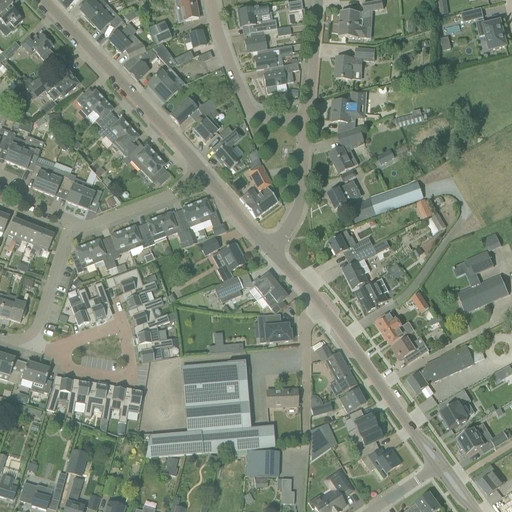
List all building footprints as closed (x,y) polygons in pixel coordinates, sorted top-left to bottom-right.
[(7,0),(2,0),(0,2),(0,32),(5,38),(10,33),(13,33),(16,30),(16,27),(22,21),(10,8),(12,5),(7,0)] [(57,0),(66,9),(76,0),(57,0)] [(90,23),(101,12),(96,6),(102,0),(84,0),(88,4),(80,12),(90,23)] [(183,23),(188,22),(198,20),(196,8),(193,8),(191,0),(184,0),(175,2),(177,12),(181,11),(183,23)] [(289,13),(302,11),(301,3),(288,5),(289,13)] [(363,6),(364,14),(383,11),(382,3),(363,6)] [(114,30),(121,23),(122,22),(112,12),(106,6),(101,12),(90,23),(100,33),(109,25),(114,30)] [(246,11),(237,12),(239,29),(249,27),(251,27),(251,30),(249,30),(250,35),(262,33),(273,31),(276,31),(275,22),(261,24),(259,17),(268,15),(266,8),(246,11)] [(440,17),(448,16),(446,9),(439,10),(440,17)] [(480,10),(461,15),(463,24),(483,19),(480,10)] [(123,18),(128,23),(136,18),(132,12),(123,18)] [(358,39),(367,40),(367,29),(359,29),(360,21),(369,19),(369,13),(364,14),(364,13),(360,14),(340,12),(338,38),(358,40),(358,39)] [(489,52),(507,48),(504,38),(505,37),(503,32),(500,22),(484,26),(483,22),(476,24),(479,38),(485,37),(489,52)] [(163,24),(148,30),(156,47),(171,40),(163,24)] [(115,35),(108,42),(121,55),(125,52),(129,61),(145,54),(141,45),(140,45),(132,49),(125,43),(132,36),(135,33),(129,26),(126,29),(119,36),(117,33),(115,35)] [(277,31),(278,38),(281,38),(290,36),(289,29),(279,30),(277,31)] [(193,51),(195,50),(205,47),(204,46),(206,46),(205,40),(203,40),(201,33),(183,38),(184,45),(191,43),(193,51)] [(262,33),(250,35),(251,40),(244,41),(246,55),(259,53),(266,51),(263,38),(262,33)] [(41,36),(38,39),(35,37),(32,40),(29,38),(21,46),(30,56),(34,52),(46,65),(51,60),(50,58),(53,56),(48,50),(52,47),(41,36)] [(161,46),(153,50),(158,55),(157,56),(158,56),(157,57),(167,68),(169,71),(176,66),(173,61),(161,46)] [(265,70),(281,67),(279,57),(291,55),(290,47),(266,51),(259,53),(260,57),(253,59),(256,72),(265,70)] [(352,81),(353,73),(360,74),(361,69),(362,69),(362,62),(374,63),(375,52),(356,50),(355,61),(352,61),(337,59),(335,80),(351,81),(351,80),(352,81)] [(6,51),(0,57),(0,64),(5,60),(6,61),(11,56),(6,51)] [(128,74),(136,83),(148,71),(146,68),(156,59),(150,51),(145,54),(129,61),(128,62),(122,67),(128,74)] [(177,67),(193,59),(190,52),(178,58),(173,61),(176,66),(177,67)] [(198,57),(201,64),(211,59),(208,52),(198,57)] [(266,89),(267,95),(276,94),(275,88),(285,86),(285,85),(293,84),(291,73),(298,72),(297,65),(296,65),(290,66),(265,70),(266,75),(263,76),(265,89),(266,89)] [(164,105),(184,86),(170,71),(163,77),(160,74),(147,87),(164,105)] [(72,79),(72,77),(69,74),(68,74),(67,73),(58,81),(60,83),(46,95),(53,104),(61,97),(63,99),(78,86),(72,79)] [(17,83),(22,89),(28,83),(23,77),(17,83)] [(32,85),(22,90),(25,93),(30,89),(38,98),(40,95),(50,87),(43,79),(32,85)] [(338,136),(353,132),(354,120),(364,121),(366,102),(365,102),(366,93),(352,92),(351,104),(333,102),(332,123),(338,124),(337,136),(338,136)] [(95,93),(89,98),(85,93),(76,102),(83,109),(80,111),(86,118),(104,102),(95,93)] [(207,115),(219,109),(213,99),(200,107),(196,111),(187,100),(169,117),(179,128),(189,118),(194,124),(202,118),(203,117),(207,115)] [(104,127),(111,121),(107,116),(112,111),(104,102),(86,118),(92,124),(95,122),(102,130),(104,127)] [(220,109),(219,109),(207,115),(203,117),(202,118),(204,122),(194,132),(204,144),(216,133),(209,125),(221,112),(220,109)] [(56,123),(56,115),(48,115),(48,117),(44,117),(42,118),(47,123),(56,123)] [(415,124),(413,116),(395,121),(399,128),(415,124)] [(42,119),(34,124),(38,129),(45,124),(42,119)] [(115,125),(111,121),(104,127),(110,134),(105,138),(112,146),(129,129),(121,120),(115,125)] [(223,142),(232,134),(228,128),(218,136),(223,142)] [(459,169),(492,153),(504,176),(511,172),(511,128),(454,158),(459,169)] [(129,129),(112,146),(125,159),(126,158),(137,148),(133,144),(138,139),(129,129)] [(360,130),(353,132),(338,136),(342,149),(329,156),(339,176),(348,171),(358,166),(348,148),(364,143),(360,130)] [(216,154),(213,156),(218,163),(220,161),(229,171),(233,168),(237,165),(236,163),(238,161),(231,152),(232,151),(229,148),(241,138),(235,131),(232,134),(223,142),(219,145),(222,148),(216,154)] [(6,141),(2,151),(8,153),(4,162),(15,166),(22,150),(24,143),(13,139),(15,136),(9,134),(6,141)] [(80,145),(75,142),(72,147),(76,150),(80,145)] [(35,164),(36,163),(39,155),(41,150),(24,143),(22,150),(15,166),(26,171),(30,162),(35,164)] [(139,172),(140,171),(155,157),(146,148),(141,153),(137,148),(126,158),(139,172)] [(248,160),(251,164),(258,160),(257,158),(258,158),(256,151),(249,155),(248,160)] [(390,151),(379,157),(383,165),(394,159),(390,151)] [(164,166),(155,157),(140,171),(154,187),(158,184),(160,186),(168,179),(164,175),(166,173),(162,176),(158,172),(164,166)] [(251,164),(247,167),(251,173),(249,174),(258,192),(259,192),(262,190),(271,185),(261,167),(258,160),(251,164)] [(43,194),(53,170),(36,163),(35,164),(30,178),(36,180),(32,190),(43,194)] [(100,169),(95,175),(99,179),(104,174),(100,169)] [(58,189),(63,192),(69,178),(70,176),(63,173),(63,174),(53,170),(43,194),(54,199),(58,189)] [(75,178),(70,176),(69,178),(63,192),(69,194),(65,203),(76,207),(86,184),(75,180),(75,178)] [(106,180),(102,183),(108,190),(112,186),(106,180)] [(423,199),(418,184),(417,183),(369,200),(370,201),(359,205),(359,206),(349,210),(355,224),(423,199)] [(101,194),(92,190),(93,190),(90,189),(91,187),(86,184),(76,207),(88,212),(91,203),(97,205),(101,194)] [(335,212),(347,206),(356,201),(351,191),(353,190),(350,185),(345,187),(327,196),(335,212)] [(244,197),(240,200),(245,207),(255,220),(277,203),(267,190),(261,195),(261,194),(259,195),(259,196),(249,203),(244,197)] [(116,205),(112,198),(105,202),(109,209),(116,205)] [(193,206),(201,225),(209,222),(212,230),(211,230),(214,238),(216,237),(226,234),(223,226),(220,227),(215,213),(211,215),(205,201),(193,206)] [(425,201),(416,205),(423,220),(431,217),(425,201)] [(185,220),(179,222),(184,234),(184,235),(186,242),(189,248),(196,245),(197,245),(196,242),(193,234),(203,230),(201,225),(193,206),(181,210),(185,220)] [(0,214),(0,233),(2,235),(5,227),(9,218),(0,214)] [(170,215),(158,219),(164,235),(170,232),(172,236),(176,234),(178,237),(180,244),(186,242),(184,235),(184,234),(179,222),(174,224),(170,215)] [(438,216),(431,220),(438,233),(446,229),(438,216)] [(165,239),(164,235),(158,219),(146,224),(150,234),(144,236),(149,248),(155,246),(153,243),(165,239)] [(13,250),(14,247),(15,243),(23,224),(13,220),(9,229),(6,236),(12,239),(9,248),(13,250)] [(23,224),(15,243),(14,247),(17,248),(19,244),(20,245),(21,242),(27,244),(33,228),(23,224)] [(43,232),(33,228),(27,244),(32,247),(31,249),(36,251),(43,232)] [(134,228),(122,233),(128,249),(130,252),(141,248),(142,250),(149,248),(144,236),(138,238),(134,228)] [(43,232),(36,251),(40,252),(41,250),(47,252),(54,236),(43,232)] [(114,247),(108,249),(113,261),(119,259),(118,256),(123,255),(121,251),(128,249),(122,233),(110,237),(114,247)] [(347,262),(373,248),(369,240),(355,247),(351,239),(349,240),(345,233),(332,239),(333,242),(329,244),(336,257),(343,254),(347,262)] [(481,240),(486,253),(500,247),(495,235),(481,240)] [(199,246),(205,257),(219,249),(213,238),(199,246)] [(99,242),(87,246),(94,265),(103,262),(106,272),(116,268),(113,261),(108,249),(103,251),(99,242)] [(216,272),(223,285),(233,281),(229,273),(245,264),(239,253),(240,252),(236,245),(235,246),(234,245),(218,254),(224,266),(216,272)] [(94,265),(87,246),(75,251),(78,261),(73,263),(77,275),(83,273),(82,270),(94,265)] [(376,255),(373,248),(347,262),(350,268),(343,271),(353,290),(359,287),(361,292),(369,287),(367,283),(368,283),(364,276),(370,273),(364,261),(376,255)] [(416,260),(422,256),(418,250),(412,255),(416,260)] [(464,264),(451,270),(455,280),(465,275),(471,289),(480,285),(476,276),(483,273),(494,269),(487,253),(464,263),(464,264)] [(144,258),(146,264),(153,261),(151,255),(144,258)] [(20,264),(17,271),(26,274),(28,268),(20,264)] [(118,275),(126,272),(124,265),(116,268),(118,275)] [(136,270),(112,279),(115,288),(119,286),(123,295),(129,293),(142,288),(136,270)] [(262,299),(277,286),(276,285),(277,283),(275,282),(273,282),(267,275),(259,282),(257,280),(250,285),(253,289),(249,292),(258,302),(261,300),(262,299)] [(480,285),(471,289),(456,296),(464,316),(508,296),(499,276),(480,285)] [(23,279),(21,285),(31,289),(33,283),(23,279)] [(237,279),(233,281),(223,285),(214,289),(219,300),(242,290),(237,279)] [(382,281),(369,287),(361,292),(355,295),(362,308),(364,307),(368,314),(376,310),(375,308),(388,302),(384,295),(388,293),(382,281)] [(132,299),(125,302),(129,311),(129,312),(136,310),(135,309),(149,304),(145,295),(157,291),(154,283),(142,288),(129,293),(132,299)] [(88,302),(93,315),(92,315),(95,322),(104,318),(104,319),(105,318),(102,312),(110,309),(101,284),(93,287),(98,299),(88,302)] [(258,302),(256,303),(263,311),(268,307),(271,311),(270,312),(274,316),(278,314),(285,308),(281,303),(287,298),(277,286),(262,299),(261,300),(258,302)] [(78,298),(68,301),(71,308),(71,309),(78,328),(88,324),(86,318),(92,315),(93,315),(88,302),(84,290),(77,293),(78,298)] [(22,304),(17,303),(14,302),(13,305),(8,321),(20,324),(22,317),(24,311),(29,296),(25,295),(22,304)] [(429,310),(420,296),(412,300),(421,314),(429,310)] [(0,318),(8,321),(13,305),(6,303),(8,298),(4,297),(0,310),(0,318)] [(138,316),(131,318),(135,329),(142,326),(155,321),(151,312),(163,307),(160,300),(149,304),(135,309),(136,310),(138,316)] [(393,322),(389,315),(383,318),(375,324),(390,347),(403,338),(399,331),(401,327),(398,322),(393,322)] [(143,335),(136,336),(136,337),(138,346),(138,347),(145,346),(145,345),(159,343),(157,329),(169,324),(166,317),(155,321),(142,326),(143,335)] [(265,347),(291,345),(290,334),(288,334),(288,328),(279,329),(278,319),(264,320),(264,330),(265,347)] [(436,319),(427,325),(429,328),(439,324),(436,319)] [(214,348),(209,348),(209,356),(238,353),(238,346),(222,347),(221,335),(213,336),(214,348)] [(146,353),(139,354),(141,365),(149,363),(162,361),(160,351),(172,349),(172,348),(178,347),(177,340),(176,341),(171,341),(159,343),(145,345),(145,346),(146,353)] [(392,350),(400,362),(406,358),(410,365),(429,352),(424,345),(420,347),(416,342),(411,346),(407,340),(400,344),(392,350)] [(442,343),(444,348),(450,345),(448,340),(442,343)] [(413,379),(407,384),(416,396),(428,388),(426,384),(431,381),(432,385),(466,371),(474,367),(474,366),(474,365),(467,350),(463,351),(458,353),(425,367),(427,370),(420,375),(418,373),(412,377),(413,379)] [(342,394),(356,386),(338,354),(324,362),(337,385),(331,387),(337,397),(342,394)] [(0,366),(0,374),(9,377),(7,383),(13,384),(17,372),(11,371),(15,360),(3,356),(0,366)] [(17,372),(13,384),(19,386),(21,381),(32,384),(38,367),(37,367),(37,365),(30,363),(30,365),(26,364),(23,374),(17,372)] [(180,368),(186,433),(201,432),(250,429),(249,422),(244,363),(235,364),(180,368)] [(49,371),(38,367),(32,384),(30,392),(41,397),(42,394),(47,396),(51,383),(45,382),(49,371)] [(511,371),(509,367),(491,377),(496,385),(511,375),(511,371)] [(145,382),(144,371),(132,371),(132,382),(145,382)] [(53,387),(46,411),(53,414),(57,402),(67,403),(70,389),(70,390),(71,383),(60,381),(59,388),(53,387)] [(67,403),(65,415),(73,417),(75,405),(85,406),(87,392),(88,392),(89,385),(88,385),(79,384),(78,384),(77,391),(70,390),(70,389),(67,403)] [(85,406),(83,418),(91,420),(93,407),(103,409),(105,395),(106,388),(96,387),(96,386),(94,394),(88,392),(87,392),(85,406)] [(103,409),(101,421),(108,423),(110,410),(120,412),(122,398),(123,398),(124,391),(113,389),(112,396),(105,395),(103,409)] [(266,409),(297,408),(297,391),(266,392),(266,409)] [(346,397),(346,396),(338,401),(347,415),(365,405),(357,391),(346,397)] [(120,412),(118,424),(126,425),(128,413),(138,415),(142,394),(141,394),(131,392),(130,399),(123,398),(122,398),(120,412)] [(464,392),(447,402),(451,408),(440,415),(445,423),(443,424),(446,431),(448,430),(450,432),(467,421),(466,420),(468,419),(461,409),(471,403),(464,392)] [(14,402),(25,405),(27,397),(17,394),(14,402)] [(311,409),(322,405),(319,400),(318,398),(315,396),(313,396),(311,395),(311,409)] [(39,418),(41,413),(19,406),(18,411),(39,418)] [(324,406),(311,410),(313,417),(326,414),(324,406)] [(349,416),(353,424),(355,429),(349,435),(351,440),(377,428),(375,425),(377,424),(374,418),(372,419),(371,416),(364,419),(360,411),(349,416)] [(330,449),(336,447),(326,425),(320,428),(328,444),(330,449)] [(149,437),(145,459),(203,454),(274,449),(273,427),(149,437)] [(320,428),(310,432),(310,436),(310,457),(328,444),(320,428)] [(378,451),(379,451),(375,443),(382,440),(381,437),(383,436),(380,430),(378,431),(377,428),(351,440),(354,444),(362,443),(365,450),(357,454),(360,460),(378,452),(378,451)] [(489,444),(478,428),(457,441),(459,444),(457,445),(462,452),(463,451),(468,458),(489,444)] [(490,442),(494,449),(508,441),(504,434),(490,442)] [(380,450),(379,451),(378,451),(378,452),(360,460),(362,463),(369,474),(375,469),(383,481),(387,478),(386,476),(400,466),(390,452),(384,456),(380,450)] [(86,456),(72,452),(66,474),(80,478),(86,456)] [(502,479),(511,474),(509,469),(511,467),(511,453),(493,463),(502,479)] [(277,477),(278,455),(247,454),(246,476),(277,477)] [(217,458),(209,456),(207,464),(215,466),(217,458)] [(167,467),(165,475),(175,478),(177,470),(175,469),(176,463),(166,460),(165,467),(167,467)] [(483,475),(475,481),(488,498),(497,490),(505,485),(491,468),(483,474),(483,475)] [(320,500),(312,506),(314,509),(316,511),(340,511),(345,507),(339,499),(343,496),(339,490),(347,485),(339,473),(325,482),(331,492),(320,500)] [(63,491),(69,492),(63,511),(81,511),(82,508),(73,506),(76,497),(77,497),(82,482),(73,480),(73,479),(67,477),(63,491)] [(0,498),(11,502),(17,483),(2,478),(0,483),(0,498)] [(108,478),(102,495),(111,498),(116,480),(115,480),(108,478)] [(254,489),(267,488),(266,480),(253,481),(254,489)] [(24,485),(19,502),(31,506),(31,508),(44,511),(45,511),(46,510),(49,500),(48,500),(51,491),(37,487),(36,488),(24,485)] [(54,492),(51,501),(58,503),(63,487),(56,485),(54,492)] [(293,494),(281,494),(280,506),(293,506),(293,494)] [(249,495),(244,498),(248,505),(253,502),(249,495)] [(429,495),(406,511),(437,511),(440,510),(429,495)] [(94,511),(98,499),(91,497),(87,510),(94,511)]
